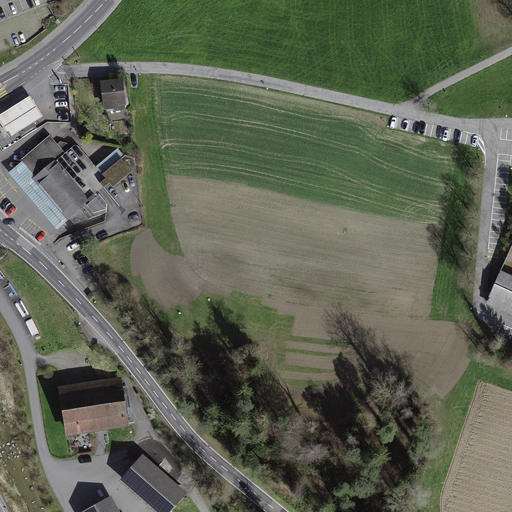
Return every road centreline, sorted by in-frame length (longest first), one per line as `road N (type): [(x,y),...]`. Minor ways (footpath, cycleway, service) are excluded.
road 1 (tertiary): [(0,229),(112,337),(184,431),(277,511)]
road 2 (residential): [(140,409),(139,445),(103,468),(51,476),(30,361),(0,301)]
road 3 (track): [(392,111),(511,50)]
